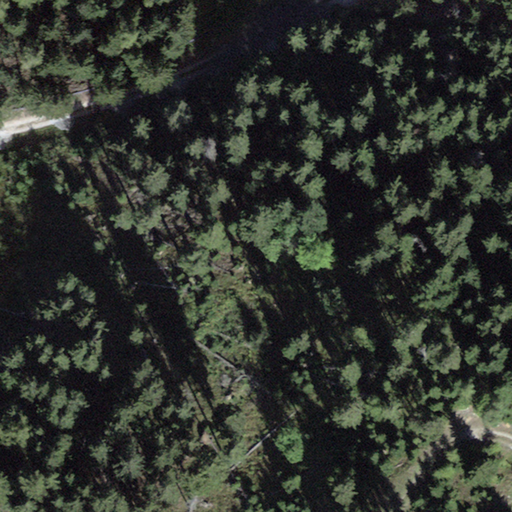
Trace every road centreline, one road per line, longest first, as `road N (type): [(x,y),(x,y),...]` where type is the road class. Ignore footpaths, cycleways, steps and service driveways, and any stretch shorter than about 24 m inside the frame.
road 1 (track): [(322,0),(181,78),(0,132)]
road 2 (track): [(401,511),(450,447),(511,441)]
